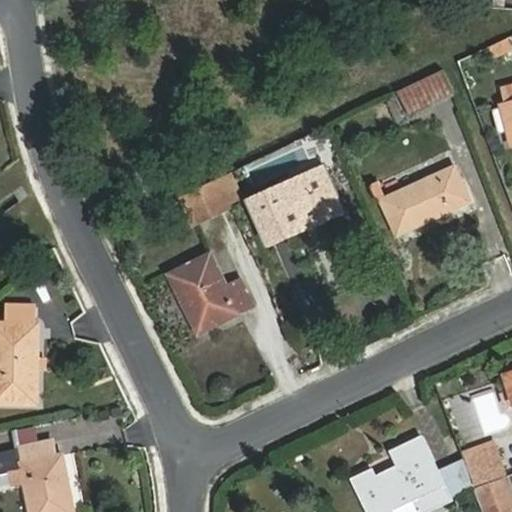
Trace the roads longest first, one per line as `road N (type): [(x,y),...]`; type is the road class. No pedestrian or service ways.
road 1 (residential): [(197,463),(64,199),(21,2)]
road 2 (residential): [(197,463),(511,319)]
